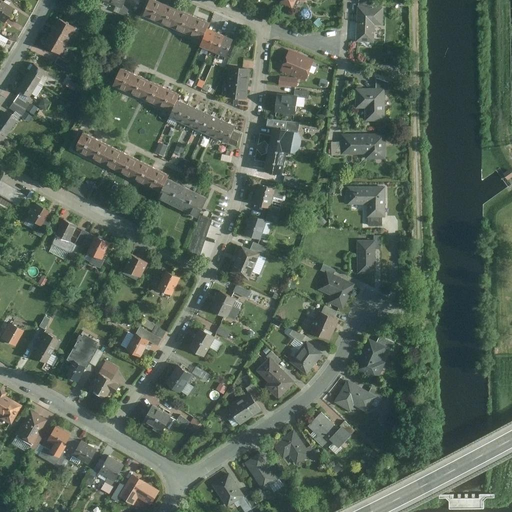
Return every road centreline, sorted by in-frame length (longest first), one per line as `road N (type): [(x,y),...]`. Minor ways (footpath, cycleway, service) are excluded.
road 1 (residential): [(185,481),(313,394),(368,301)]
road 2 (residential): [(209,274),(248,154),(266,27)]
road 3 (residential): [(0,164),(209,274)]
road 4 (residential): [(108,433),(209,274)]
road 5 (primary): [(371,511),(511,438)]
road 6 (residential): [(0,371),(108,433)]
